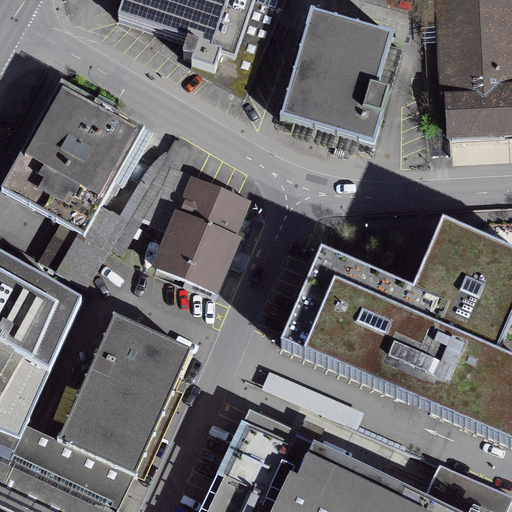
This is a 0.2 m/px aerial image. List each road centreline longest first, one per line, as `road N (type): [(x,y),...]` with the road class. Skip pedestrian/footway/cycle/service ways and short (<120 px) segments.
road 1 (residential): [(153,511),(300,186)]
road 2 (residential): [(300,186),(13,17)]
road 3 (residential): [(300,186),(331,197),(511,189)]
